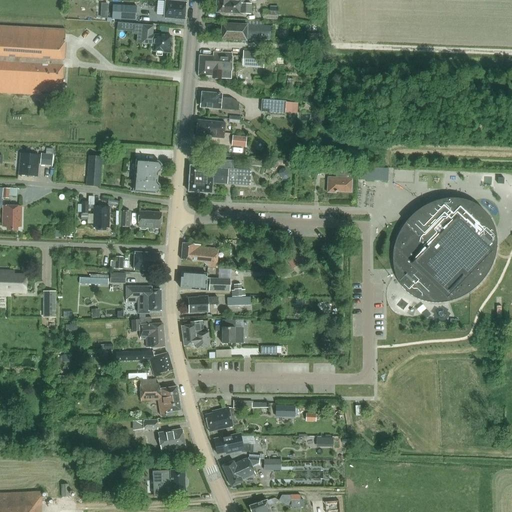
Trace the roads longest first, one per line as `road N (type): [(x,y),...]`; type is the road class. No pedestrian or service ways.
road 1 (residential): [(176,219),(365,226),(367,378),(182,379)]
road 2 (tertiary): [(177,201),(194,0)]
road 3 (residential): [(177,201),(0,181)]
road 4 (residential): [(172,250),(0,243)]
road 5 (tertiary): [(228,511),(182,379)]
road 6 (tertiary): [(182,379),(172,250)]
